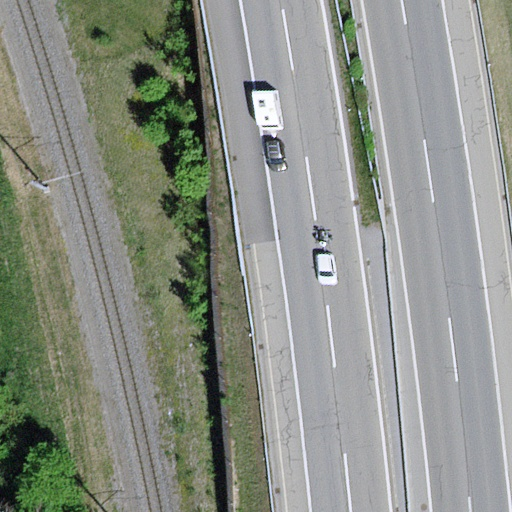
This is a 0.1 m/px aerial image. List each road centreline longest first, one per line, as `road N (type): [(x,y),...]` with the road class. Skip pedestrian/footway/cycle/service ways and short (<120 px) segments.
road 1 (motorway): [(479,511),(455,282),(407,0)]
road 2 (motorway): [(288,0),(356,511)]
